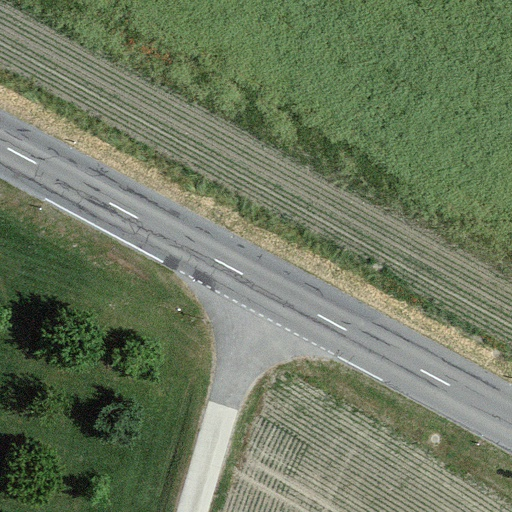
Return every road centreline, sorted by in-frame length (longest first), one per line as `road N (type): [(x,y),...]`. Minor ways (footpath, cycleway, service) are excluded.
road 1 (secondary): [(0,143),(511,416)]
road 2 (track): [(257,280),(190,511)]
